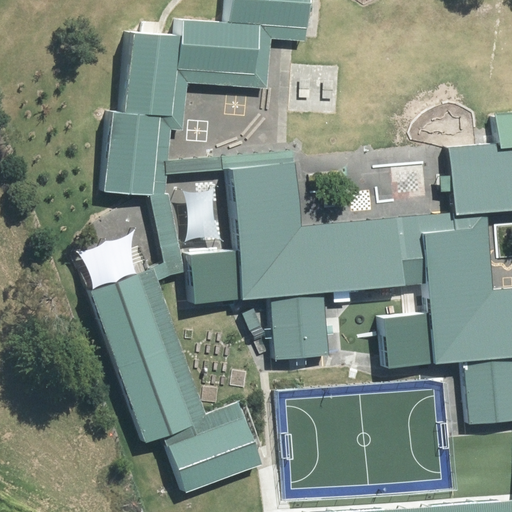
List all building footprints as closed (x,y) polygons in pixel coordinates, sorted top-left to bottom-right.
[(98,189),(145,193),(152,112),(164,114),(168,66),(249,73),(253,21),(300,25),(301,0),(222,0),(221,22),(174,18),(172,35),(123,31),(117,112),(105,111),(98,189)] [(348,0),(348,119),(406,120),(406,0),(348,0)] [(511,286),(489,289),(482,213),(511,210),(511,111),(489,114),(491,144),(443,149),(448,210),(294,225),(288,162),(222,168),(229,250),(182,254),(187,302),(234,298),(234,300),(265,297),(271,359),(324,354),(318,292),(420,283),(423,313),(376,317),(381,367),(427,362),(428,364),(458,361),(464,424),(511,419),(511,286)] [(189,434),(130,274),(84,292),(139,442),(157,436),(179,493),(255,464),(237,417),(189,434)] [(511,511),(511,484),(270,498),(271,511),(511,511)]
